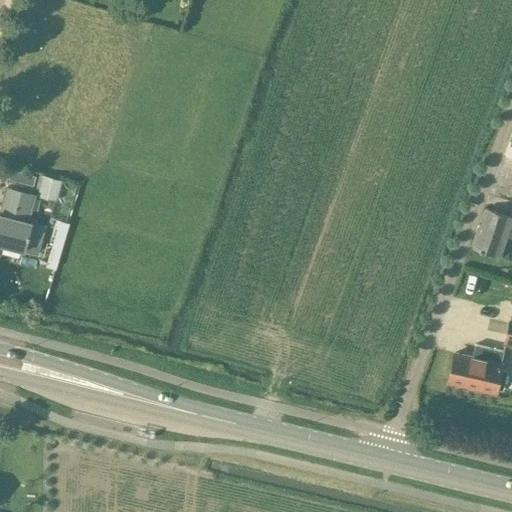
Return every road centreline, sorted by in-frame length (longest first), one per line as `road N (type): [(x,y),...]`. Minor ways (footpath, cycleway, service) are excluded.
road 1 (tertiary): [(387,459),(0,364)]
road 2 (residential): [(511,116),(387,459)]
road 3 (tertiary): [(511,490),(387,459)]
